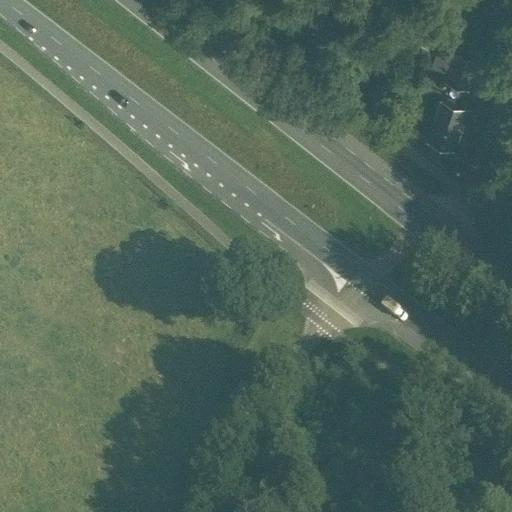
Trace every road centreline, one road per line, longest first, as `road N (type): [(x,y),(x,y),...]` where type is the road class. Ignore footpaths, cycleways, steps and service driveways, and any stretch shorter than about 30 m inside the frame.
road 1 (primary): [(0,0),(362,284)]
road 2 (primary): [(422,226),(135,0)]
road 3 (unclassified): [(199,511),(229,450),(313,331),(362,284)]
road 4 (primary): [(362,284),(511,399)]
road 5 (unclassified): [(422,226),(466,195),(511,69)]
